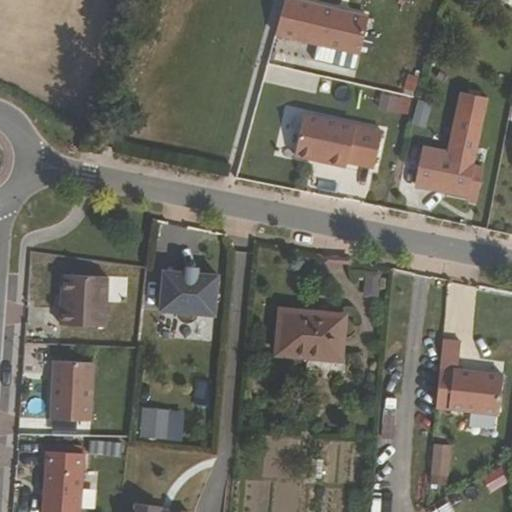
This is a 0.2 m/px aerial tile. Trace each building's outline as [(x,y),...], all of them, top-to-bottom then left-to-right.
[(368,21),(292,0),(284,0),(276,34),(357,57),(368,21)] [(326,161),(325,163),(346,168),(347,163),(373,169),(382,133),(304,114),(294,156),(314,161),(315,158),(326,161)] [(463,196),(472,198),(478,169),(468,166),(478,122),(451,116),(443,156),(423,152),(416,186),(463,196)] [(188,273),(187,279),(187,281),(199,282),(199,280),(200,274),(188,273)] [(61,325),(106,329),(110,280),(65,275),(61,325)] [(187,281),(187,279),(165,277),(161,317),(180,318),(179,323),(181,326),(186,328),(193,328),(196,325),(199,320),(216,321),(220,282),(199,280),(199,282),(187,281)] [(284,311),(280,354),(343,359),(347,316),(284,311)] [(462,350),(443,348),(436,416),(493,425),(499,384),(460,378),(462,350)] [(50,419),(88,422),(92,363),(54,361),(50,419)] [(138,432),(182,434),(183,408),(139,406),(138,432)] [(445,484),(450,444),(431,442),(427,482),(445,484)] [(44,511),(80,511),(85,452),(50,450),(44,511)] [(479,475),(487,491),(509,480),(501,464),(479,475)] [(161,506),(136,503),(135,511),(182,511),(161,509),(161,506)]
